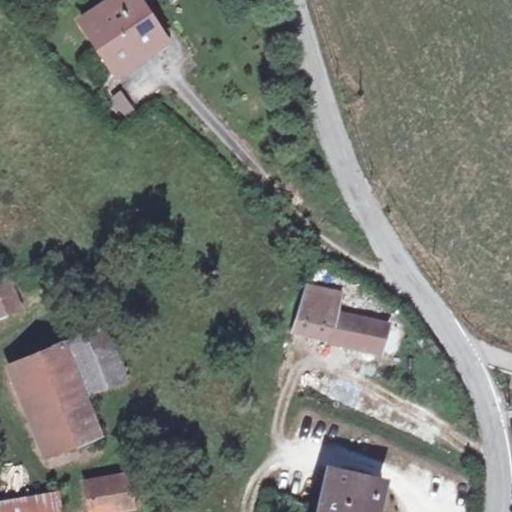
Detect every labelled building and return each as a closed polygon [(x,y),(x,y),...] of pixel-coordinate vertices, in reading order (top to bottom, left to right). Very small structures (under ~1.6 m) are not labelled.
[(115,71),(153,45),(130,12),(138,8),(132,0),(104,0),(77,18),(115,71)] [(161,40),(138,8),(130,12),(153,45),(161,40)] [(122,90),(110,97),(123,118),(134,111),(122,90)] [(0,312),(18,306),(4,276),(0,277),(0,312)] [(387,325),(313,308),(308,332),(326,336),(325,340),(380,354),(387,325)] [(61,344),(79,393),(120,376),(101,328),(61,344)] [(39,439),(89,417),(79,393),(61,344),(9,364),(39,439)] [(96,438),(89,417),(39,439),(47,460),(96,438)] [(374,511),(382,487),(336,473),(325,509),(318,506),(316,511),(374,511)] [(94,511),(99,511),(132,507),(126,474),(88,482),(94,511)]
